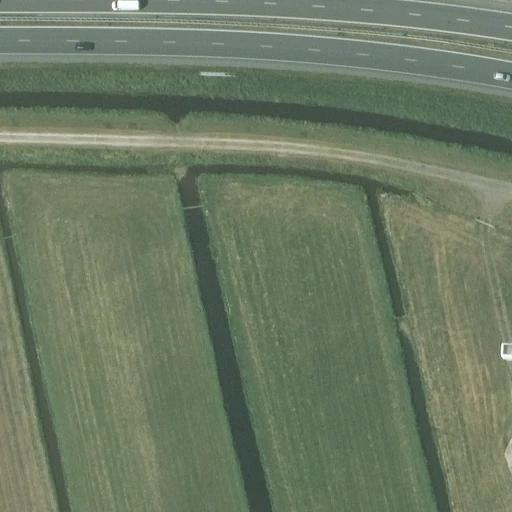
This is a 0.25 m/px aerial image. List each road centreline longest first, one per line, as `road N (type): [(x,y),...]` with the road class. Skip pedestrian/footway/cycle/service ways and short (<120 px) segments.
road 1 (track): [(511,188),(285,147),(0,139)]
road 2 (trunk): [(0,44),(277,48),(511,78)]
road 3 (trunk): [(511,29),(404,14),(152,0)]
